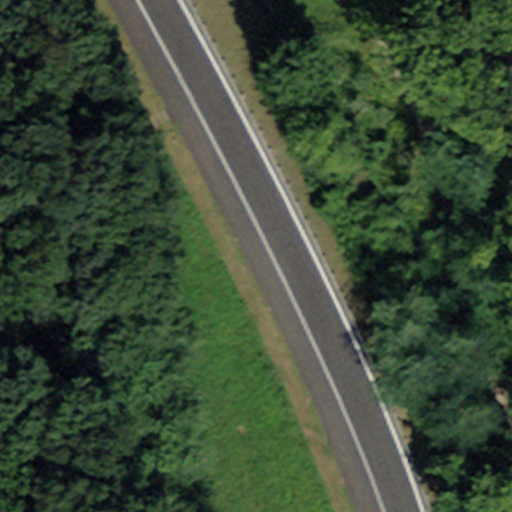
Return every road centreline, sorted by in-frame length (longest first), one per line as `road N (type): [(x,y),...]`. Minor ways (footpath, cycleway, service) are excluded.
road 1 (motorway): [(157,0),(356,394),(401,511)]
road 2 (track): [(511,377),(336,0)]
